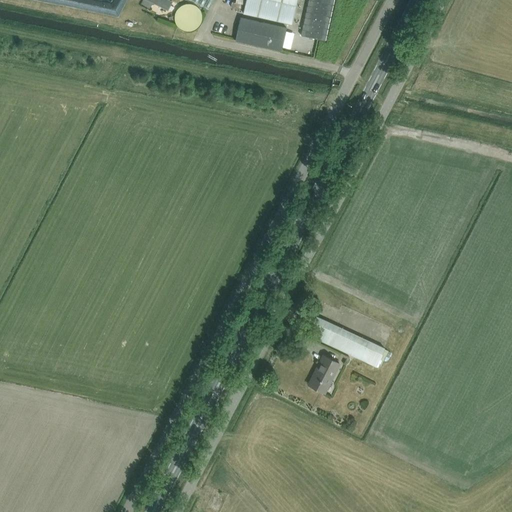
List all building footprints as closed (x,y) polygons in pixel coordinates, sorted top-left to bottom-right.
[(148,0),(167,10),(172,1),(169,0),(148,0)] [(190,0),(209,9),(213,0),(190,0)] [(291,24),(296,0),(246,0),(244,13),(291,24)] [(325,41),(333,0),(308,0),(301,35),(325,41)] [(203,19),(203,17),(203,14),(201,11),(200,9),(199,7),(197,5),(195,4),(192,3),(190,3),(188,3),(185,3),(183,4),(181,5),(179,7),(177,9),(176,11),(175,13),(175,15),(175,18),(175,20),(177,24),(178,26),(181,28),(183,29),(186,30),(189,31),(191,30),(195,29),(197,28),(199,26),(201,24),(202,21),(203,19)] [(235,41),(281,51),(286,27),(240,17),(235,41)] [(333,296),(328,305),(342,312),(346,303),(333,296)] [(317,315),(315,319),(308,334),(376,367),(385,347),(317,315)] [(324,393),(340,364),(323,355),(316,370),(317,370),(309,384),(308,384),(317,389),(324,393)]
